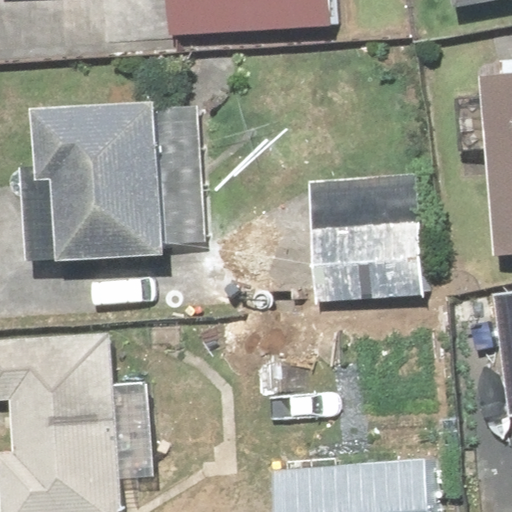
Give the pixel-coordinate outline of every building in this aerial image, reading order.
[(347,0),(177,0),(178,30),(347,31),(347,0)] [(511,78),(496,78),(498,271),(511,271),(511,78)] [(74,268),(184,270),(187,119),(53,117),(52,193),(76,193),(74,268)] [(20,200),(0,199),(0,263),(19,264),(20,200)] [(221,465),(224,396),(22,386),(17,511),(137,511),(140,461),(221,465)] [(511,394),(476,397),(481,485),(511,482),(511,394)] [(283,480),(283,511),(430,511),(430,477),(283,480)]
